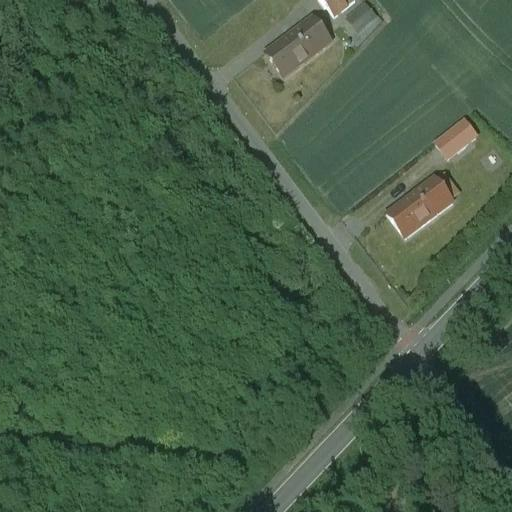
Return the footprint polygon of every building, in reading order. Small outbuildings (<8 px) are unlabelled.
[(346,11),(338,0),(322,0),(319,2),(318,3),(325,11),(333,22),(346,11)] [(350,0),(338,0),(346,11),(354,5),(350,0)] [(325,11),(318,3),(317,4),(323,13),(325,11)] [(365,9),(352,19),(362,31),(374,21),(365,9)] [(311,23),(264,58),(283,83),(330,47),(311,23)] [(460,139),(443,152),(450,161),(467,148),(460,139)] [(433,184),(387,219),(387,218),(386,219),(405,243),(405,242),(451,208),(433,184)]
